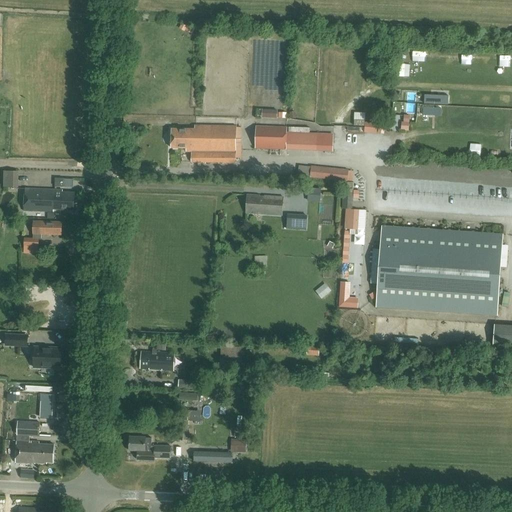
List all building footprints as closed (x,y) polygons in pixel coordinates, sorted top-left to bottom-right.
[(400,72),(414,73),(415,63),(400,62),(400,72)] [(465,114),(484,115),(484,105),(465,105),(465,114)] [(507,116),(507,106),(488,106),(487,115),(507,116)] [(278,108),(261,107),(262,116),(278,117),(278,108)] [(366,117),(367,111),(356,109),(355,116),(366,117)] [(401,122),(401,130),(409,131),(410,122),(409,122),(409,116),(404,115),(404,122),(401,122)] [(236,162),(236,126),(195,125),(195,129),(172,129),(171,147),(187,148),(187,150),(192,150),(192,162),(236,162)] [(319,136),(299,135),(287,135),(287,127),(256,126),(255,148),(299,150),(319,151),(333,152),(333,136),(319,136)] [(355,178),(355,166),(305,166),(305,178),(355,178)] [(63,179),(55,178),(55,187),(63,187),(63,179)] [(54,205),(55,190),(26,189),(24,211),(48,211),(48,205),(54,205)] [(48,205),(48,211),(54,212),(54,209),(74,210),(75,192),(63,192),(63,190),(55,190),(54,205),(48,205)] [(352,209),(353,193),(343,192),(342,209),(352,209)] [(282,215),(283,197),(247,195),(246,213),(282,215)] [(287,214),(286,229),(305,230),(306,216),(287,214)] [(62,235),(62,222),(34,221),(33,238),(25,238),(24,246),(38,247),(39,239),(41,239),(42,234),(62,235)] [(378,283),(377,307),(498,315),(503,231),(381,225),(381,246),(372,247),(370,283),(378,283)] [(325,300),(335,293),(329,284),(319,291),(325,300)] [(511,321),(494,320),(494,323),(493,343),(511,343),(511,321)] [(20,349),(28,349),(28,343),(39,342),(39,338),(19,339),(20,349)] [(221,347),(221,358),(241,358),(241,347),(221,347)] [(34,366),(60,367),(61,349),(34,348),(34,366)] [(173,370),(174,353),(142,352),(141,369),(173,370)] [(179,361),(179,374),(187,374),(187,361),(179,361)] [(178,379),(178,387),(198,388),(199,380),(178,379)] [(188,440),(188,420),(179,420),(179,440),(188,440)] [(16,463),(32,464),(33,441),(26,441),(26,437),(39,438),(40,423),(18,421),(16,463)] [(130,451),(138,451),(137,460),(155,461),(155,458),(171,458),(171,446),(155,446),(154,447),(152,447),(152,438),(146,438),(130,437),(130,451)] [(241,440),(238,440),(236,440),(236,452),(246,452),(246,440),(241,440)] [(33,441),(32,464),(35,464),(35,463),(47,464),(47,462),(53,463),(54,445),(39,444),(39,441),(33,441)] [(34,479),(34,473),(34,471),(21,470),(20,478),(34,479)]
